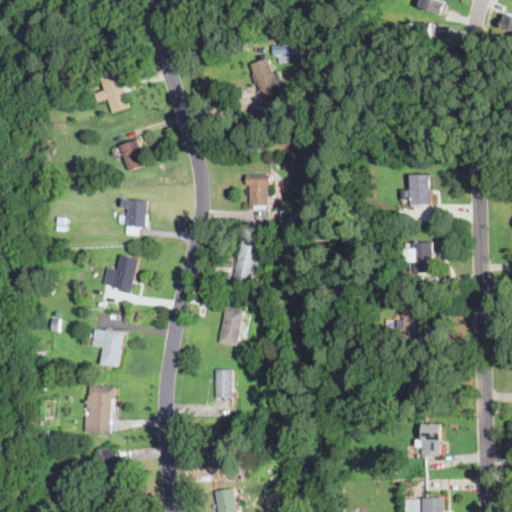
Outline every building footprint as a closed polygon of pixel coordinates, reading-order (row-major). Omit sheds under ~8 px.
[(444,12),(443,14),(422,6),(424,0),(442,0),(448,2),(444,12)] [(511,31),(511,12),(506,12),(502,29),(511,31)] [(436,36),(407,38),(407,33),(412,33),(411,23),(425,22),(435,22),(436,36)] [(108,65),(103,66),(100,57),(108,55),(110,64),(108,65)] [(270,60),(275,73),(280,71),(283,78),(278,80),(282,93),(266,99),(263,91),(262,91),(252,64),(270,58),(270,60)] [(126,109),(114,113),(103,77),(119,72),(121,72),(132,107),(126,109)] [(132,170),(130,170),(122,145),(140,139),(148,165),(132,170)] [(291,169),(286,169),(286,159),(299,158),(299,169),(291,169)] [(270,184),(270,193),(271,205),(252,206),(251,184),(249,185),(248,175),(274,174),(274,184),(270,184)] [(414,205),(412,205),(412,175),(433,175),(433,204),(414,205)] [(152,214),(151,225),(149,226),(149,228),(142,227),(141,235),(128,234),(129,224),(119,223),(121,213),(131,214),(132,208),(125,207),(126,198),(151,201),(150,214),(152,214)] [(377,222),(376,222),(374,214),(385,212),(386,220),(377,222)] [(263,272),(262,275),(255,273),(252,287),(234,282),(246,239),(264,244),(261,254),(267,256),(263,272)] [(437,260),(437,273),(417,273),(417,261),(407,261),(407,248),(407,242),(436,241),(437,260)] [(140,266),(139,269),(134,290),(106,283),(110,267),(119,269),(123,254),(142,259),(140,266)] [(216,279),(215,287),(212,287),(212,291),(207,291),(208,277),(213,277),(213,279),(216,279)] [(240,343),(240,346),(221,342),(227,310),(228,306),(247,310),(240,343)] [(426,318),(427,333),(427,343),(402,344),(402,330),(400,330),(400,328),(400,319),(406,319),(406,306),(426,306),(426,318)] [(60,318),(59,330),(51,330),(52,317),(60,318)] [(100,329),(107,330),(108,329),(126,332),(120,367),(102,364),(104,347),(94,346),(97,329),(100,329)] [(40,367),(38,367),(38,359),(46,358),(46,367),(40,367)] [(236,395),(235,398),(218,397),(219,369),(236,370),(236,395)] [(429,379),(429,381),(435,381),(435,395),(410,395),(410,390),(404,390),(404,383),(410,383),(410,369),(429,369),(429,379)] [(37,390),(36,381),(46,381),(46,390),(37,390)] [(118,390),(118,398),(114,398),(112,432),(87,431),(88,415),(91,415),(92,408),(89,408),(90,395),(91,395),(92,385),(118,386),(118,390)] [(445,433),(444,440),(444,456),(423,455),(423,447),(418,447),(418,439),(426,439),(426,420),(445,420),(445,433)] [(45,440),(42,440),(41,430),(50,430),(50,440),(45,440)] [(217,469),(215,469),(214,435),(233,434),(235,468),(217,469)] [(122,491),(104,493),(100,449),(118,448),(122,491)] [(388,469),(388,461),(397,461),(397,469),(388,469)] [(221,511),(218,491),(236,488),(240,511),(221,511)] [(448,511),(408,511),(408,499),(427,499),(427,496),(448,496),(448,511)]
